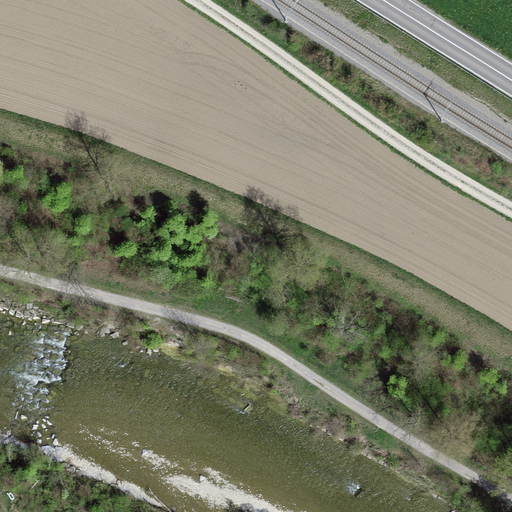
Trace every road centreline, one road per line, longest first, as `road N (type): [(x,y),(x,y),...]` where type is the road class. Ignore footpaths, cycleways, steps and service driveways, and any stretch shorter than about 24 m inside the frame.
road 1 (track): [(511,500),(236,333),(0,268)]
road 2 (track): [(198,0),(367,122),(511,207)]
road 3 (secondary): [(511,74),(392,0)]
